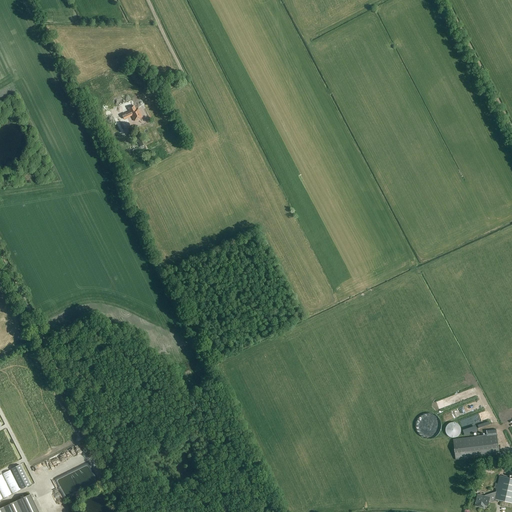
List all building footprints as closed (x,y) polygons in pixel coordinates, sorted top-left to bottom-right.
[(134,121),(142,117),(138,109),(136,110),(134,106),(128,109),(134,121)] [(135,144),(138,143),(142,153),(147,151),(144,145),(146,144),(141,133),(131,137),(135,144)] [(447,435),(448,437),(449,437),(452,438),(454,438),(455,438),(457,437),(458,437),(459,436),(459,435),(460,434),(461,433),(461,432),(461,430),(461,429),(461,427),(460,426),(459,425),(457,423),(455,423),(454,423),(453,422),(451,423),(450,423),(449,424),(448,425),(447,426),(446,427),(446,429),(446,431),(446,432),(447,434),(447,435)] [(456,460),(500,455),(497,434),(453,440),(456,460)] [(6,465),(15,461),(6,441),(0,443),(0,468),(6,465)] [(19,466),(12,469),(22,489),(29,485),(19,466)] [(0,499),(1,499),(0,498),(10,494),(10,493),(18,490),(9,470),(0,473),(1,474),(0,474),(0,499)] [(496,492),(484,496),(478,495),(476,503),(477,503),(476,507),(484,509),(485,505),(488,506),(489,503),(498,500),(511,503),(511,478),(500,476),(498,484),(495,483),(494,488),(497,489),(496,492)] [(59,501),(56,492),(45,496),(49,505),(59,501)] [(0,508),(0,511),(38,511),(30,494),(0,508)]
